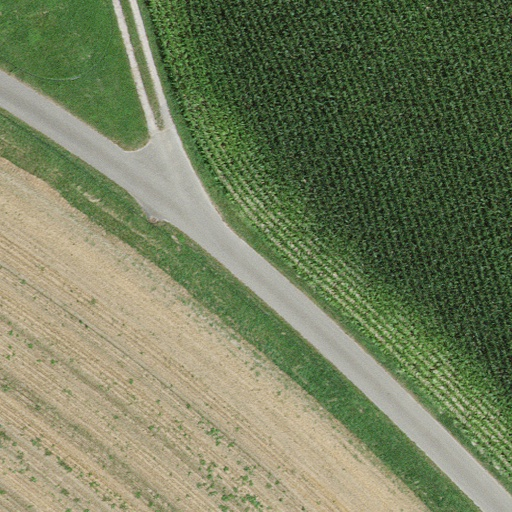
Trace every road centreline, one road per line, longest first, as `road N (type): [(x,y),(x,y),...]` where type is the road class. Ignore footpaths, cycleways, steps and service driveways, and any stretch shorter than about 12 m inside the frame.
road 1 (unclassified): [(490,511),(394,411),(170,206),(0,97)]
road 2 (track): [(170,206),(124,0)]
